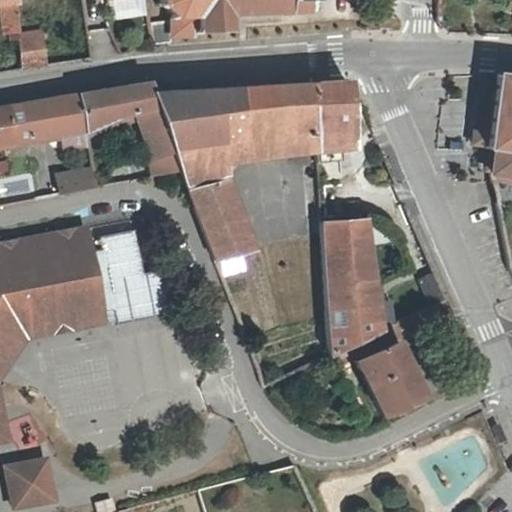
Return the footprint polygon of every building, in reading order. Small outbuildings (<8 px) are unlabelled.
[(10,0),(9,0),(0,1),(0,34),(14,32),(10,0)] [(157,0),(155,2),(156,5),(159,4),(169,14),(170,33),(191,33),(195,27),(221,26),(226,31),(228,27),(224,24),(224,12),(240,11),(240,15),(244,15),(244,11),(261,10),(261,14),(265,14),(265,10),(282,9),(282,13),(286,13),(286,9),(299,8),(300,12),(303,12),(302,0),(157,0)] [(166,39),(162,18),(146,20),(150,40),(166,39)] [(36,29),(14,32),(19,67),(41,63),(36,29)] [(492,77),(484,145),(483,155),(491,155),(489,177),(511,180),(511,74),(493,72),(492,77)] [(471,144),(474,144),(483,76),(480,75),(471,144)] [(474,144),(484,145),(492,77),(483,76),(474,144)] [(311,130),(347,128),(345,80),(308,82),(311,130)] [(279,102),(281,134),(311,130),(308,82),(268,85),(269,103),(279,102)] [(146,83),(73,94),(81,127),(112,120),(111,113),(134,110),(149,155),(148,156),(152,172),(179,166),(171,146),(150,93),(146,83)] [(268,85),(242,86),(245,138),(281,134),(279,102),(269,103),(268,85)] [(201,89),(205,143),(245,138),(242,86),(201,89)] [(171,146),(205,143),(201,89),(150,93),(171,146)] [(0,142),(28,138),(61,133),(81,130),(81,127),(73,94),(21,102),(0,105),(0,142)] [(348,145),(347,128),(311,130),(312,148),(348,145)] [(86,151),(81,130),(61,133),(65,155),(86,151)] [(179,166),(216,162),(312,151),(312,148),(311,130),(281,134),(245,138),(205,143),(171,146),(179,166)] [(179,166),(205,235),(240,222),(216,162),(179,166)] [(58,192),(94,185),(89,164),(54,172),(58,192)] [(316,229),(323,348),(338,341),(348,337),(364,330),(358,216),(316,219),(316,229)] [(240,222),(205,235),(214,258),(250,247),(240,222)] [(39,321),(41,331),(79,323),(78,315),(99,310),(84,229),(0,243),(0,441),(4,441),(0,415),(0,356),(21,325),(39,321)] [(423,305),(431,321),(438,318),(448,314),(441,297),(423,305)] [(423,305),(379,324),(387,340),(391,338),(431,321),(423,305)] [(101,319),(99,310),(78,315),(79,323),(101,319)] [(452,324),(448,314),(438,318),(446,337),(456,332),(452,324)] [(0,372),(26,334),(41,331),(39,321),(21,325),(0,356),(0,372)] [(348,337),(350,343),(354,353),(349,356),(375,413),(417,394),(391,338),(387,340),(379,324),(364,330),(348,337)] [(348,337),(338,341),(341,347),(350,343),(348,337)] [(326,354),(341,347),(338,341),(323,348),(326,354)] [(53,502),(49,458),(6,462),(9,505),(53,502)] [(94,502),(96,511),(114,511),(110,498),(94,502)]
